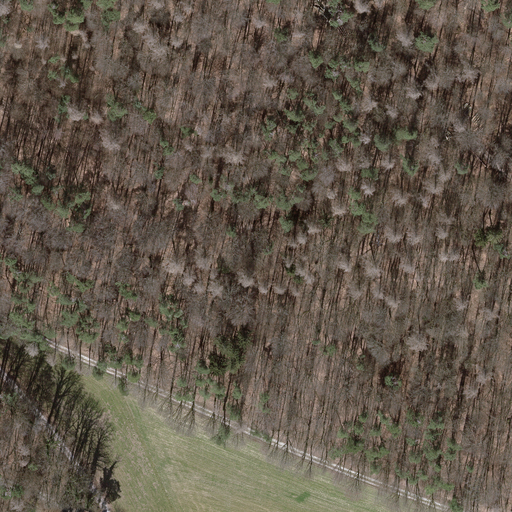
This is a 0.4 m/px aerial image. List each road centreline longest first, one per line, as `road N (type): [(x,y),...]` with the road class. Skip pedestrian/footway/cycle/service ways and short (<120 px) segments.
road 1 (track): [(0,315),(209,413),(459,511)]
road 2 (track): [(511,187),(335,0)]
road 3 (track): [(0,375),(101,511)]
